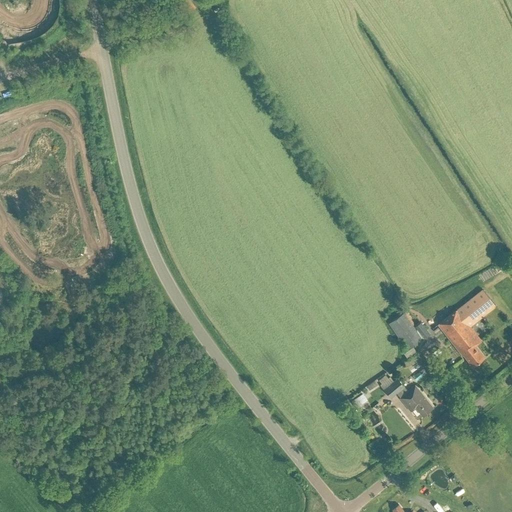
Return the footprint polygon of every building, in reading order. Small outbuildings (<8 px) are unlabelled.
[(473,367),(484,357),(475,346),(480,342),(481,341),(470,327),(496,307),(483,290),(457,310),(439,325),(463,355),(473,367)] [(388,323),(407,351),(422,340),(404,312),(388,323)] [(421,323),(418,324),(414,327),(423,339),(429,335),(421,323)] [(415,385),(408,391),(397,378),(393,381),(389,376),(387,378),(385,375),(378,380),(381,384),(379,385),(390,399),(396,394),(410,411),(415,407),(422,416),(433,407),(415,385)] [(347,399),(351,406),(363,399),(359,392),(347,399)]
